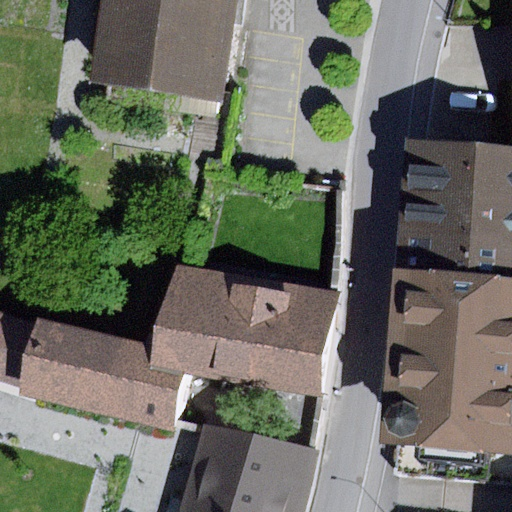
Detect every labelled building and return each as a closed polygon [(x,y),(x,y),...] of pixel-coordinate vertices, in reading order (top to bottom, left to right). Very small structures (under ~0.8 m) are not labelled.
[(240,0),(109,0),(99,79),(228,95),(240,0)] [(511,152),(412,143),(400,270),(511,282),(511,152)] [(339,297),(178,267),(164,350),(161,367),(185,371),(321,396),(339,297)] [(511,282),(400,270),(382,446),(511,455),(511,282)] [(164,350),(40,321),(38,327),(0,315),(0,364),(28,373),(22,397),(177,430),(185,371),(161,367),(164,350)] [(204,425),(180,511),(293,511),(311,450),(204,425)]
